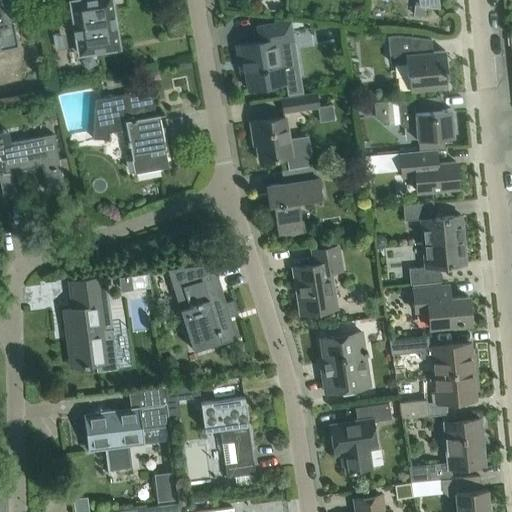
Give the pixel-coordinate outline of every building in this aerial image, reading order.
[(0,0),(0,48),(17,46),(8,0),(0,0)] [(110,0),(70,0),(73,19),(73,20),(79,19),(81,27),(80,27),(79,27),(77,27),(76,27),(75,28),(74,29),(73,30),(73,32),(73,33),(73,34),(74,35),(75,36),(76,36),(79,54),(106,50),(105,40),(117,38),(110,0)] [(417,0),(418,3),(437,5),(437,9),(438,9),(437,0),(417,0)] [(248,89),(285,83),(285,80),(288,79),(291,82),(300,81),(303,77),(301,65),(297,62),(288,63),(286,67),(283,68),(279,43),(293,41),(289,21),(257,26),(259,41),(236,44),(239,61),(243,60),(248,89)] [(31,35),(20,37),(22,46),(32,44),(31,35)] [(431,39),(397,35),(387,36),(389,61),(406,63),(407,76),(409,76),(410,90),(446,86),(445,72),(447,72),(445,50),(426,52),(425,40),(431,39)] [(35,55),(19,58),(24,87),(40,84),(35,55)] [(129,143),(132,158),(134,172),(168,165),(158,114),(164,113),(163,112),(149,115),(148,106),(154,105),(150,85),(151,84),(151,83),(123,88),(124,93),(95,99),(92,138),(108,139),(109,131),(126,128),(128,139),(126,139),(127,144),(129,143)] [(318,108),(316,90),(280,96),(283,113),(318,108)] [(369,91),(360,91),(361,101),(370,100),(369,91)] [(417,95),(397,97),(397,99),(387,99),(387,100),(374,101),(375,116),(384,123),(397,122),(403,127),(416,125),(417,139),(453,136),(450,108),(419,111),(417,95)] [(259,160),(291,156),(284,116),(250,121),(252,135),(255,135),(259,160)] [(8,130),(0,131),(0,183),(2,195),(13,192),(16,192),(12,170),(41,164),(47,191),(64,187),(53,134),(10,142),(8,130)] [(435,149),(399,152),(401,175),(415,174),(416,191),(458,187),(455,161),(428,164),(427,151),(435,150),(435,149)] [(283,183),(270,184),(265,185),(268,205),(273,205),(278,235),(303,232),(298,201),(321,197),(318,177),(316,177),(314,164),(281,169),(283,183)] [(420,219),(423,243),(462,239),(460,215),(434,217),(433,201),(402,204),(403,220),(420,219)] [(380,234),(374,234),(375,246),(387,245),(386,238),(380,234)] [(465,263),(462,239),(423,243),(425,266),(408,268),(409,284),(440,281),(439,265),(465,263)] [(302,313),(334,308),(328,271),(341,269),(337,245),(311,249),(314,264),(295,267),(302,313)] [(181,251),(182,263),(194,261),(192,250),(181,251)] [(212,263),(168,269),(192,349),(193,349),(192,343),(217,335),(220,342),(236,337),(229,316),(236,313),(232,300),(225,302),(212,263)] [(101,330),(100,321),(102,321),(97,278),(69,281),(72,308),(63,309),(65,326),(69,326),(74,365),(83,364),(83,366),(87,365),(87,363),(95,362),(96,370),(116,368),(111,328),(101,330)] [(440,285),(412,288),(414,310),(427,309),(429,326),(470,322),(468,296),(442,298),(440,285)] [(326,375),(322,375),(324,391),(369,384),(360,331),(320,337),(326,375)] [(391,354),(419,351),(420,358),(427,357),(432,357),(434,374),(475,370),(473,352),(470,353),(469,343),(422,347),(420,335),(388,338),(391,354)] [(476,388),(475,370),(434,374),(435,392),(430,392),(431,401),(427,402),(426,399),(398,401),(401,417),(428,415),(446,413),(445,401),(475,398),(474,388),(476,388)] [(164,386),(164,387),(165,399),(199,396),(197,382),(164,386)] [(164,387),(164,386),(129,390),(129,391),(127,391),(129,407),(166,402),(165,399),(164,387)] [(203,430),(219,427),(225,476),(254,472),(243,395),(199,401),(203,430)] [(169,425),(166,402),(129,407),(83,413),(88,450),(104,448),(107,469),(130,466),(128,445),(144,443),(142,429),(169,425)] [(332,440),(340,439),(345,471),(350,470),(350,471),(371,468),(368,448),(376,447),(372,421),(390,418),(388,402),(354,407),(356,420),(329,424),(332,440)] [(448,468),(450,468),(484,464),(479,418),(443,422),(448,468)] [(410,481),(415,481),(430,479),(428,463),(408,465),(410,481)] [(479,475),(440,478),(430,479),(415,481),(417,495),(444,492),(450,497),(455,497),(456,511),(488,511),(486,488),(480,489),(479,475)] [(171,476),(155,478),(158,500),(174,498),(171,476)] [(390,511),(391,510),(383,511),(380,494),(354,498),(355,511),(390,511)] [(107,511),(179,511),(178,502),(108,511),(107,511)]
